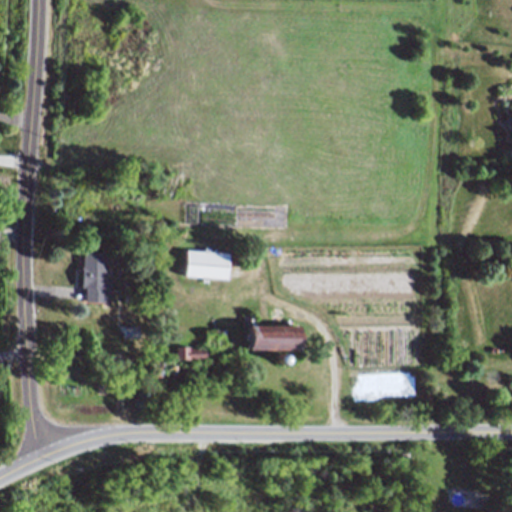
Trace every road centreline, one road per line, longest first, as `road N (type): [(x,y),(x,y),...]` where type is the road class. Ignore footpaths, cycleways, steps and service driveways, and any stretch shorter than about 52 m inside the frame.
road 1 (tertiary): [(511,432),(130,435),(53,453)]
road 2 (tertiary): [(37,0),(26,346),(32,412),(53,453)]
